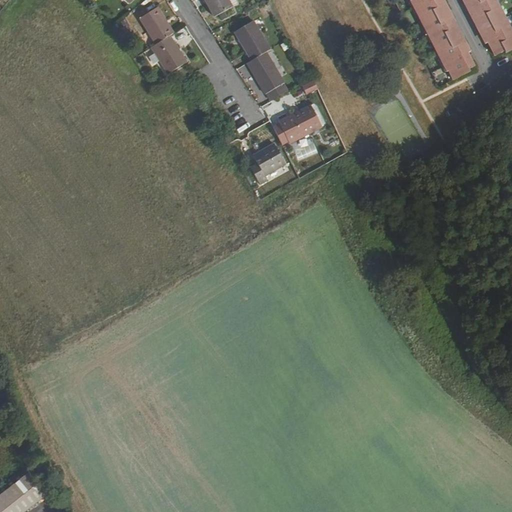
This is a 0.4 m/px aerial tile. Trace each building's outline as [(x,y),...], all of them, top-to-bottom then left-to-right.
[(204,0),(213,14),(236,2),(234,0),(204,0)] [(434,38),(443,56),(440,57),(446,69),(449,67),(454,77),(471,69),(470,66),(475,64),(476,63),(473,58),(470,50),(470,49),(469,48),(469,47),(461,30),(462,29),(452,9),(450,9),(445,0),(410,0),(416,11),(420,9),(428,26),(425,28),(431,40),(434,38)] [(497,0),(467,0),(468,1),(466,2),(479,26),(486,41),(487,41),(494,55),(504,50),(505,53),(511,48),(511,28),(509,24),(506,25),(497,7),(500,6),(497,0)] [(139,17),(155,44),(170,35),(173,32),(157,6),(139,17)] [(235,31),(251,60),(266,52),(270,49),(254,20),(235,31)] [(151,46),(168,73),(186,62),(170,35),(155,44),(151,46)] [(247,63),(264,94),(265,93),(282,84),(283,84),(266,52),(251,60),(247,63)] [(303,86),(307,95),(317,90),(313,81),(303,86)] [(282,84),(265,93),(270,101),(286,92),(282,84)] [(313,105),(302,110),(303,113),(314,108),(313,105)] [(280,121),(291,143),(323,127),(314,108),(303,113),(302,110),(280,121)] [(253,154),(258,163),(251,167),(260,183),(268,179),(265,174),(286,162),(274,142),(253,154)] [(28,473),(0,495),(0,511),(22,511),(45,494),(28,473)]
